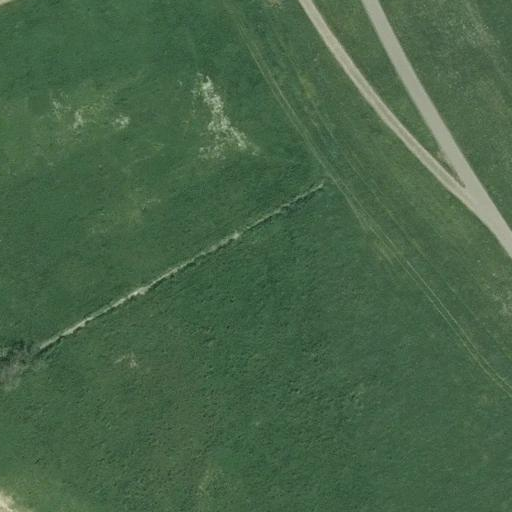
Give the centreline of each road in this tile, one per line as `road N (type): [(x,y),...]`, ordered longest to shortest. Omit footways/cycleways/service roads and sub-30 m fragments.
road 1 (track): [(307,0),(388,116),(495,223)]
road 2 (unclassified): [(511,246),(369,0)]
